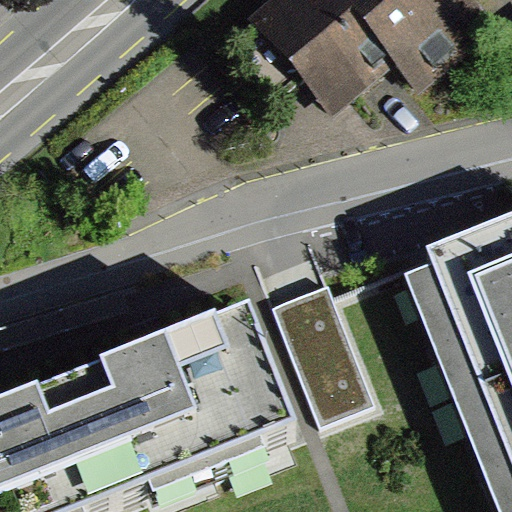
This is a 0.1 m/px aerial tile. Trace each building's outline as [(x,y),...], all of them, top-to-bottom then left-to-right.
[(461,0),(273,0),(247,22),(330,124),(394,72),(413,96),(489,34),(461,0)] [(511,511),(511,227),(428,261),(434,277),(407,288),(496,511),(511,511)] [(129,296),(0,337),(0,356),(135,313),(129,296)] [(371,407),(328,297),(280,316),(324,425),(371,407)] [(252,317),(0,416),(0,511),(124,511),(300,440),(252,317)]
